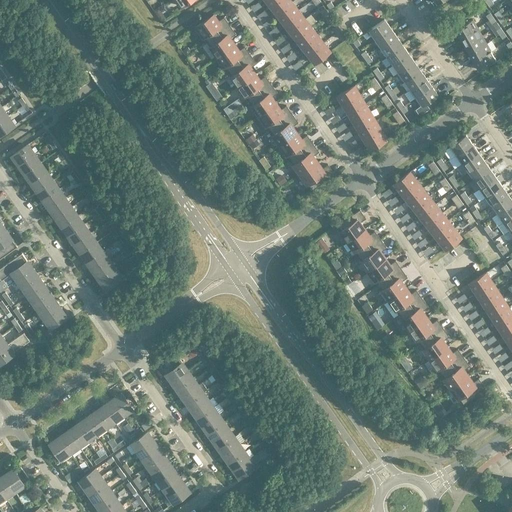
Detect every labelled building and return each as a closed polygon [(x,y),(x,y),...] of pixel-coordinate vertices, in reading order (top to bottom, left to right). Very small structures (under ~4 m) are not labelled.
[(293,1),(291,0),(277,0),(270,6),(277,14),(293,1)] [(299,10),(293,1),(277,14),(283,22),(299,10)] [(329,13),(326,8),(320,12),(324,17),(329,13)] [(305,18),(299,10),(283,22),(289,30),(305,18)] [(333,18),(329,13),(324,17),(327,22),(333,18)] [(196,26),(207,42),(230,25),(230,24),(229,25),(224,18),(225,18),(224,17),(219,20),(214,14),(196,26)] [(311,26),(305,18),(289,30),(295,38),(311,26)] [(391,28),(384,19),(368,31),(374,39),(391,28)] [(456,29),(461,38),(478,28),(473,19),(469,22),(467,19),(458,25),(459,27),(456,29)] [(231,26),(230,25),(207,42),(217,56),(235,44),(231,37),(236,34),(235,32),(235,33),(230,26),(231,26)] [(341,30),(337,25),(332,29),(336,33),(341,30)] [(318,34),(311,26),(295,38),(302,46),(318,34)] [(397,36),(391,28),(374,39),(380,48),(397,36)] [(482,36),(478,28),(461,38),(465,45),(482,36)] [(344,35),(341,30),(336,33),(339,38),(344,35)] [(324,42),(318,34),(302,46),(308,54),(324,42)] [(402,44),(397,36),(380,48),(386,56),(402,44)] [(487,43),(482,36),(465,45),(469,53),(487,43)] [(330,50),(324,42),(308,54),(314,63),(330,50)] [(491,51),(487,43),(469,53),(474,61),(491,51)] [(239,50),(235,44),(217,56),(227,71),(251,54),(250,54),(245,48),(246,47),(245,46),(239,50)] [(408,53),(402,44),(386,56),(392,64),(408,53)] [(496,59),(491,51),(474,61),(479,69),(496,59)] [(414,61),(408,53),(392,64),(397,73),(414,61)] [(251,55),(251,54),(227,71),(238,86),(256,73),(251,67),(257,63),(256,62),(255,62),(251,56),(251,55)] [(420,69),(414,61),(397,73),(403,81),(420,69)] [(426,78),(420,69),(403,81),(409,89),(426,78)] [(260,79),(256,73),(238,86),(248,100),(272,84),(271,83),(270,84),(266,77),(266,75),(260,79)] [(378,82),(374,77),(369,81),(372,86),(378,82)] [(432,86),(426,78),(409,89),(415,98),(432,86)] [(213,81),(208,85),(212,91),(217,88),(213,81)] [(381,87),(378,82),(372,86),(376,91),(381,87)] [(272,85),(272,84),(248,100),(259,115),(277,103),(272,96),(278,93),(277,91),(276,92),(271,85),(272,85)] [(360,94),(355,85),(338,95),(343,105),(360,94)] [(438,95),(432,86),(415,98),(421,107),(416,110),(420,115),(437,103),(433,98),(438,95)] [(366,103),(360,94),(343,105),(348,113),(366,103)] [(389,99),(386,94),(381,97),(384,102),(389,99)] [(393,104),(389,99),(384,102),(388,107),(393,104)] [(281,109),(277,103),(259,115),(269,130),(292,114),(292,113),(291,113),(287,107),(287,106),(286,105),(281,109)] [(371,112),(366,103),(348,113),(354,122),(371,112)] [(3,106),(0,107),(0,121),(9,115),(8,115),(2,107),(3,106)] [(401,115),(398,110),(392,114),(396,119),(401,115)] [(376,120),(371,112),(354,122),(359,131),(376,120)] [(293,114),(292,114),(269,130),(279,145),(297,132),(293,126),(298,122),(297,121),(292,115),(293,114)] [(9,115),(0,121),(0,134),(14,125),(8,116),(9,115)] [(405,120),(401,115),(396,119),(399,124),(405,120)] [(382,129),(376,120),(359,131),(364,140),(382,129)] [(387,138),(382,129),(364,140),(370,149),(387,138)] [(302,138),(297,132),(279,145),(290,159),(313,143),(313,142),(312,143),(307,136),(308,136),(307,135),(302,138)] [(257,139),(253,134),(248,138),(251,143),(257,139)] [(449,146),(455,155),(472,143),(466,135),(449,146)] [(251,143),(250,144),(253,148),(260,143),(257,139),(251,143)] [(314,144),(313,143),(290,159),(300,174),(318,162),(314,155),(319,151),(318,150),(318,151),(313,144),(314,144)] [(478,152),(472,143),(455,155),(461,163),(478,152)] [(17,165),(35,152),(34,153),(28,144),(12,155),(18,164),(17,165)] [(36,153),(35,152),(17,165),(18,165),(19,164),(25,173),(24,174),(42,161),(40,162),(34,153),(36,153)] [(484,160),(478,152),(461,163),(467,172),(484,160)] [(490,168),(484,160),(467,172),(473,180),(490,168)] [(42,161),(24,174),(25,173),(31,182),(30,183),(48,170),(47,171),(41,162),(42,161)] [(436,166),(433,161),(428,164),(431,169),(436,166)] [(322,168),(318,162),(300,174),(311,189),(334,173),(333,172),(328,166),(329,165),(328,164),(322,168)] [(440,170),(436,166),(431,169),(435,174),(440,170)] [(496,177),(490,168),(473,180),(479,188),(496,177)] [(48,170),(30,183),(31,182),(37,191),(36,191),(36,192),(54,179),(53,179),(47,171),(48,170)] [(417,179),(410,171),(394,183),(401,192),(417,179)] [(282,175),(277,179),(281,185),(287,181),(282,175)] [(448,182),(445,177),(440,181),(443,186),(448,182)] [(502,185),(496,177),(479,188),(485,197),(502,185)] [(54,179),(36,192),(37,191),(43,199),(42,200),(60,188),(59,188),(53,180),(54,179)] [(423,187),(417,179),(401,192),(407,200),(423,187)] [(452,187),(448,182),(443,186),(446,191),(452,187)] [(508,194),(502,185),(485,197),(491,205),(508,194)] [(429,195),(423,187),(407,200),(414,208),(429,195)] [(60,188),(42,200),(42,201),(44,200),(50,208),(48,209),(49,209),(67,197),(66,196),(65,197),(59,189),(60,188)] [(460,199),(456,194),(451,198),(455,203),(460,199)] [(511,202),(511,199),(508,194),(491,205),(497,214),(511,202)] [(436,203),(429,195),(414,208),(420,216),(436,203)] [(67,197),(49,209),(50,209),(56,217),(55,218),(73,206),(73,205),(72,206),(66,198),(67,197)] [(463,204),(460,199),(455,203),(458,207),(463,204)] [(511,215),(511,202),(497,214),(503,222),(511,215)] [(442,212),(436,203),(420,216),(426,224),(442,212)] [(73,206),(55,218),(56,218),(62,226),(61,227),(79,214),(78,215),(72,207),(73,206)] [(361,210),(360,209),(336,226),(347,241),(365,228),(361,222),(366,218),(365,217),(360,211),(361,210)] [(472,216),(468,211),(463,214),(466,219),(472,216)] [(448,220),(442,212),(426,224),(432,232),(448,220)] [(79,215),(79,214),(61,227),(62,226),(68,235),(67,236),(85,223),(84,224),(78,215),(79,215)] [(511,227),(511,215),(503,222),(508,230),(511,227)] [(475,220),(472,216),(466,219),(470,224),(475,220)] [(455,228),(448,220),(432,232),(439,240),(455,228)] [(85,223),(67,236),(69,235),(75,244),(73,244),(74,245),(92,232),(91,232),(90,233),(84,224),(85,223)] [(369,234),(365,228),(347,241),(357,256),(381,239),(380,238),(380,239),(375,232),(376,232),(375,231),(369,234)] [(461,236),(455,228),(439,240),(445,248),(461,236)] [(7,230),(7,229),(0,234),(0,246),(12,238),(6,230),(7,230)] [(92,232),(74,245),(75,244),(81,253),(80,253),(80,254),(98,241),(96,241),(91,233),(92,232)] [(0,258),(17,246),(12,238),(0,246),(0,258)] [(381,240),(381,239),(357,256),(368,270),(386,258),(381,251),(387,247),(386,246),(385,247),(381,240)] [(98,241),(80,254),(81,253),(87,261),(86,262),(104,250),(104,249),(103,250),(97,242),(98,241)] [(104,250),(86,262),(86,263),(87,262),(93,270),(92,271),(110,258),(109,259),(103,251),(104,250)] [(28,261),(22,253),(0,268),(0,278),(1,280),(12,272),(28,261)] [(110,259),(110,258),(92,271),(93,271),(99,279),(98,280),(116,267),(115,268),(109,259),(110,259)] [(390,264),(386,258),(368,270),(378,285),(402,268),(401,268),(400,268),(396,262),(396,261),(396,260),(390,264)] [(33,269),(28,261),(12,272),(17,280),(16,280),(16,281),(34,268),(33,269)] [(509,269),(506,264),(500,268),(504,273),(509,269)] [(117,268),(116,267),(98,280),(99,280),(100,279),(106,288),(122,277),(115,268),(117,268)] [(337,270),(340,275),(346,272),(342,267),(337,270)] [(35,268),(34,268),(16,281),(17,281),(18,280),(23,287),(22,288),(40,276),(39,276),(33,269),(35,268)] [(402,269),(402,268),(378,285),(388,300),(406,287),(402,281),(407,277),(407,276),(406,276),(401,270),(402,269)] [(143,269),(137,273),(140,278),(146,274),(143,269)] [(492,281),(486,272),(470,283),(475,292),(492,281)] [(40,276),(22,288),(22,289),(23,288),(28,295),(27,296),(45,284),(45,283),(44,284),(39,277),(40,276)] [(343,279),(347,284),(351,282),(347,276),(343,279)] [(498,289),(492,281),(475,292),(481,300),(498,289)] [(46,284),(45,284),(27,296),(28,297),(29,296),(34,303),(33,304),(51,292),(51,291),(50,292),(44,285),(46,284)] [(411,293),(406,287),(388,300),(399,314),(422,298),(422,297),(421,298),(417,291),(416,289),(411,293)] [(503,298),(498,289),(481,300),(487,309),(503,298)] [(51,292),(33,304),(34,304),(40,311),(38,312),(39,312),(57,299),(56,299),(55,300),(50,292),(51,292)] [(423,299),(422,298),(399,314),(409,329),(427,317),(423,310),(428,307),(427,305),(427,306),(422,299),(423,299)] [(509,306),(503,298),(487,309),(492,317),(509,306)] [(57,300),(57,299),(39,312),(40,311),(45,319),(44,320),(62,307),(61,308),(56,300),(57,300)] [(373,309),(368,301),(362,305),(367,313),(373,309)] [(511,316),(511,310),(509,306),(492,317),(498,326),(511,316)] [(62,307),(44,320),(45,319),(51,327),(67,316),(61,308),(62,307)] [(511,328),(511,316),(498,326),(503,335),(511,328)] [(432,323),(427,317),(409,329),(420,344),(443,328),(443,327),(442,327),(437,321),(438,320),(437,319),(432,323)] [(444,328),(443,328),(420,344),(430,359),(448,346),(444,340),(449,336),(448,335),(443,329),(444,328)] [(511,341),(511,328),(503,335),(509,343),(511,341)] [(24,332),(9,343),(7,344),(0,349),(0,364),(16,353),(14,351),(30,340),(24,332)] [(452,352),(448,346),(430,359),(440,373),(464,357),(463,356),(463,357),(458,350),(459,350),(458,348),(452,352)] [(409,362),(405,356),(400,360),(404,365),(409,362)] [(163,369),(171,381),(188,370),(179,357),(163,369)] [(464,358),(464,357),(440,373),(451,388),(469,375),(464,369),(470,365),(469,364),(468,365),(464,358)] [(193,377),(188,370),(171,381),(177,389),(193,377)] [(473,382),(469,375),(451,388),(461,403),(485,387),(484,386),(479,380),(480,379),(479,378),(473,382)] [(422,376),(415,381),(419,386),(426,382),(422,376)] [(198,384),(193,377),(177,389),(182,396),(198,384)] [(201,382),(198,384),(182,396),(187,403),(203,392),(206,390),(201,382)] [(209,399),(203,392),(187,403),(192,411),(209,399)] [(111,398),(123,415),(132,408),(121,393),(112,399),(111,398)] [(123,415),(111,398),(112,399),(104,405),(103,404),(102,404),(114,421),(123,415)] [(214,406),(209,399),(192,411),(197,418),(214,406)] [(114,421),(102,404),(103,405),(95,411),(94,410),(106,427),(114,421)] [(219,414),(214,406),(197,418),(203,425),(219,414)] [(106,427),(94,410),(93,410),(94,412),(86,418),(85,416),(97,434),(106,427)] [(224,421),(219,414),(203,425),(208,433),(224,421)] [(97,434),(85,416),(86,418),(77,424),(76,422),(76,423),(88,440),(97,434)] [(229,429),(224,421),(208,433),(213,440),(229,429)] [(88,440),(76,423),(77,424),(68,430),(67,429),(79,446),(88,440)] [(135,432),(132,427),(126,431),(130,436),(135,432)] [(79,446),(67,429),(68,430),(59,436),(58,435),(70,452),(79,446)] [(234,436),(229,429),(213,440),(218,447),(234,436)] [(153,439),(148,431),(132,443),(137,451),(153,439)] [(70,452),(58,435),(59,437),(50,443),(61,459),(70,452)] [(240,443),(234,436),(218,447),(223,455),(240,443)] [(158,446),(153,439),(137,451),(142,458),(158,446)] [(245,451),(240,443),(223,455),(228,462),(245,451)] [(164,454),(158,446),(142,458),(147,465),(164,454)] [(250,458),(245,451),(228,462),(234,469),(250,458)] [(169,461),(164,454),(147,465),(152,473),(169,461)] [(255,466),(250,458),(234,469),(239,477),(255,466)] [(174,469),(169,461),(152,473),(158,480),(174,469)] [(101,476),(96,468),(79,480),(85,487),(101,476)] [(4,473),(3,473),(15,491),(24,485),(14,469),(5,475),(4,473)] [(179,476),(174,469),(158,480),(163,487),(179,476)] [(15,491),(3,473),(4,475),(0,477),(0,488),(6,497),(15,491)] [(106,483),(101,476),(85,487),(90,495),(106,483)] [(184,483),(179,476),(163,487),(168,495),(184,483)] [(111,491),(106,483),(90,495),(95,502),(111,491)] [(190,491),(184,483),(168,495),(173,502),(190,491)] [(117,498),(111,491),(95,502),(100,509),(117,498)] [(112,511),(122,505),(117,498),(100,509),(102,511),(112,511)]
